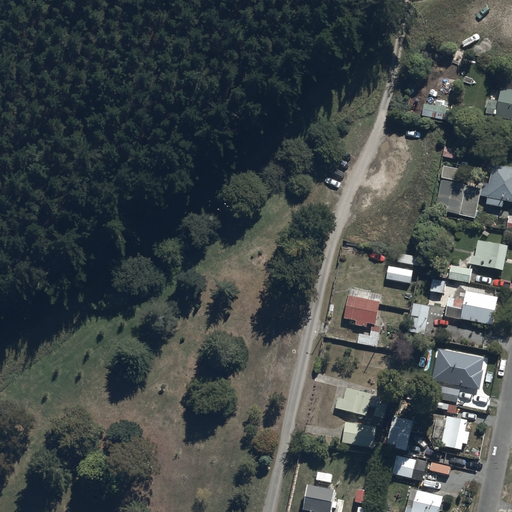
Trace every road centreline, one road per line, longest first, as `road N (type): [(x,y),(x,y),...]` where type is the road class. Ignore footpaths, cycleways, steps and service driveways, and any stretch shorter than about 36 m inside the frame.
road 1 (residential): [(511,71),(441,54),(387,104),(319,292),(270,511)]
road 2 (residential): [(511,381),(486,511)]
